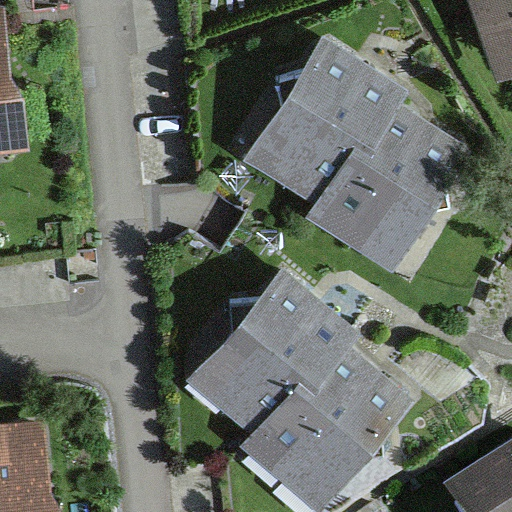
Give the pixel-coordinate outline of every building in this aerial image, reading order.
[(511,40),(511,0),(470,0),(483,49),(511,40)] [(0,139),(19,138),(15,82),(4,63),(0,17),(0,139)] [(328,196),(394,94),(402,81),(327,33),(253,147),(328,196)] [(388,256),(464,139),(394,94),(328,196),(318,211),(388,256)] [(333,315),(262,255),(174,359),(246,419),(317,332),(333,315)] [(390,392),(317,332),(246,419),(230,438),(303,498),(390,392)] [(0,427),(0,511),(56,511),(56,495),(45,476),(40,418),(6,421),(0,427)] [(511,511),(511,447),(449,479),(465,511),(511,511)]
